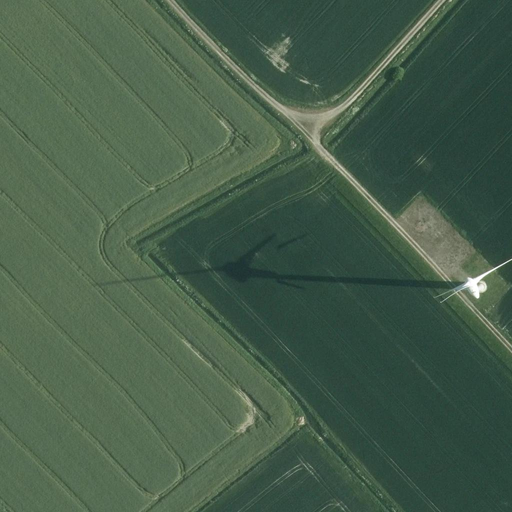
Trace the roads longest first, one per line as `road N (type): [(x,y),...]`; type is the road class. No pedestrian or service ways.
road 1 (track): [(442,0),(358,98),(325,119),(290,115),(250,86),(169,0)]
road 2 (track): [(511,345),(290,115)]
